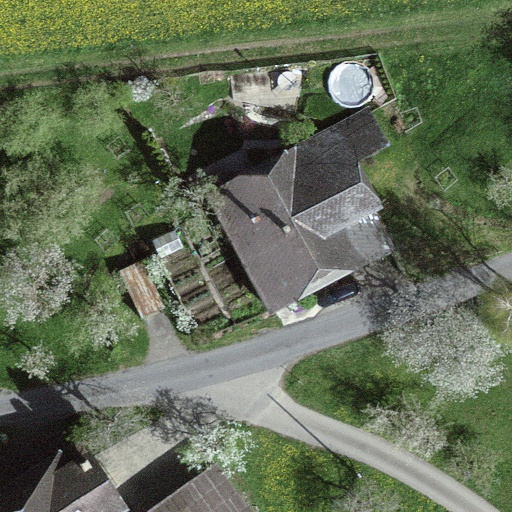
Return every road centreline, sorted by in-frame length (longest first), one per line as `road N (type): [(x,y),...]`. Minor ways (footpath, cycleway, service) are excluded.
road 1 (unclassified): [(511,264),(291,346),(0,409)]
road 2 (track): [(511,14),(0,82)]
